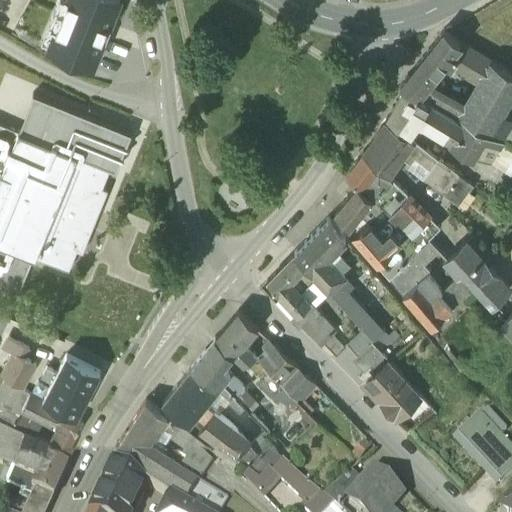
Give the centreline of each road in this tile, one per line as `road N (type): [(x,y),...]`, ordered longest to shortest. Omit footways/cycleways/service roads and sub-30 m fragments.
road 1 (residential): [(448,511),(277,329),(219,281)]
road 2 (tertiary): [(219,281),(302,199),(363,96),(373,34)]
road 3 (tertiary): [(151,0),(191,232),(219,281)]
road 4 (tertiary): [(219,281),(111,425),(67,511)]
